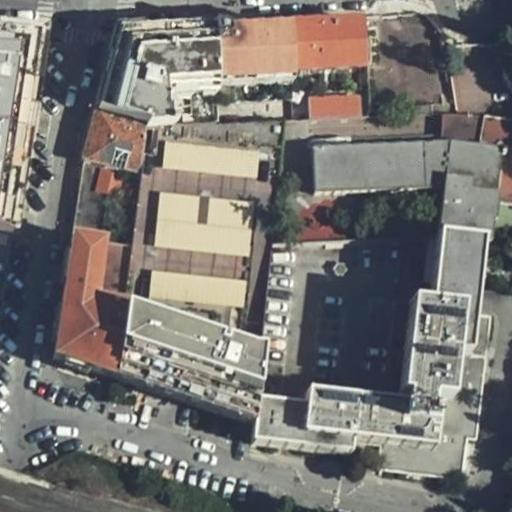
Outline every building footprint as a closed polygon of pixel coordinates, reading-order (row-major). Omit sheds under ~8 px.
[(222,26),(212,27),(215,98),(290,94),(289,72),(287,28),(287,23),(260,25),(255,30),(255,33),(255,41),(235,42),(235,34),(228,35),(222,26)] [(316,27),(287,28),(289,72),(365,69),(362,24),(326,26),(316,27)] [(113,41),(94,112),(143,124),(142,130),(217,126),(215,98),(212,27),(130,31),(113,41)] [(0,231),(11,234),(40,52),(23,32),(0,30),(0,231)] [(255,33),(235,34),(235,42),(255,41),(255,33)] [(310,102),(311,121),(359,118),(358,100),(310,102)] [(94,112),(81,164),(132,176),(142,130),(143,124),(94,112)] [(443,191),(440,235),(480,240),(494,241),(500,194),(511,194),(511,120),(481,117),(480,141),(444,144),(313,151),(315,198),(443,191)] [(443,118),(444,144),(480,141),(481,117),(443,118)] [(142,130),(132,176),(108,381),(253,426),(270,241),(282,122),(217,126),(142,130)] [(52,359),(56,365),(108,381),(132,176),(81,164),(51,358),(52,359)] [(258,397),(253,445),(345,457),(348,441),(382,445),(380,467),(459,474),(465,434),(460,433),(464,402),(472,403),(483,317),(472,315),(480,240),(440,235),(427,304),(411,302),(398,404),(308,392),(307,403),(258,397)] [(391,391),(392,378),(380,376),(379,389),(391,391)]
